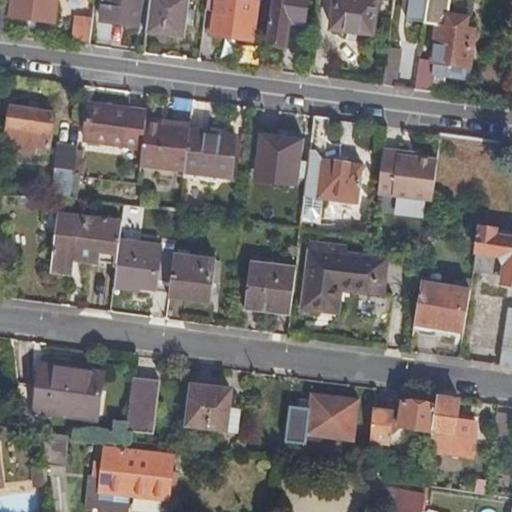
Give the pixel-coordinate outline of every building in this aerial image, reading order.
[(14,0),(12,16),(55,22),(57,0),(14,0)] [(149,26),(151,0),(104,0),(102,20),(149,26)] [(151,0),(149,26),(148,32),(185,37),(189,0),(151,0)] [(207,0),(206,10),(217,11),(213,34),(252,39),(257,2),(240,0),(207,0)] [(305,20),(308,0),(274,0),(269,42),(287,45),(290,18),(305,20)] [(373,34),(377,0),(335,0),(332,28),(373,34)] [(428,0),(425,23),(438,25),(438,28),(434,27),(433,36),(437,36),(433,62),(420,60),(416,90),(444,94),(447,74),(448,64),(469,67),(471,67),(475,38),(466,36),(468,19),(449,16),(450,0),(428,0)] [(77,18),(73,44),(90,46),(93,20),(77,18)] [(399,59),(386,57),(382,85),(395,87),(399,59)] [(467,76),(469,67),(448,64),(447,74),(467,76)] [(140,129),(145,130),(148,111),(90,104),(86,139),(126,145),(126,140),(138,141),(140,129)] [(56,112),(12,106),(8,144),(24,146),(23,152),(38,154),(39,148),(50,150),(56,112)] [(331,119),(316,117),(306,197),(321,198),(360,203),(365,165),(341,161),(343,145),(334,143),(329,139),(331,119)] [(190,129),(185,172),(232,177),(237,135),(190,129)] [(279,167),(277,182),(299,184),(305,138),(261,133),(257,163),(279,167)] [(255,178),(277,182),(279,167),(257,163),(255,178)] [(57,165),(53,195),(71,198),(75,175),(75,168),(57,165)] [(306,197),(302,228),(302,230),(370,238),(372,221),(319,214),(321,198),(306,197)] [(77,260),(118,265),(121,241),(123,222),(60,214),(53,273),(74,276),(77,260)] [(511,308),(511,309),(502,365),(511,366),(511,232),(511,233),(510,239),(496,236),(497,229),(481,227),(474,270),(504,275),(503,283),(511,284),(511,308)] [(118,265),(116,285),(170,291),(175,252),(177,242),(164,240),(163,247),(121,241),(118,265)] [(170,291),(170,297),(213,302),(218,258),(175,252),(170,291)] [(246,304),(292,310),(298,267),(252,262),(246,304)] [(424,281),(416,324),(465,333),(473,289),(424,281)] [(105,374),(42,365),(37,413),(99,421),(105,374)] [(161,382),(133,379),(127,432),(154,435),(161,382)] [(226,430),(229,412),(231,391),(193,387),(188,426),(226,430)] [(359,401),(312,395),(308,435),(354,441),(359,401)] [(460,400),(438,397),(437,406),(433,432),(432,452),(469,457),(473,452),(477,423),(457,420),(460,400)] [(433,432),(437,406),(405,401),(401,427),(433,432)] [(239,413),(229,412),(226,430),(237,431),(239,413)] [(511,416),(497,413),(493,441),(508,443),(511,416)] [(65,467),(69,437),(39,434),(43,465),(65,467)] [(174,458),(106,450),(104,465),(97,464),(95,481),(89,480),(85,509),(99,511),(129,511),(131,495),(169,500),(174,458)] [(476,465),(473,491),(486,493),(489,469),(490,467),(476,465)] [(30,488),(45,486),(42,466),(27,469),(30,488)] [(489,469),(486,493),(500,495),(503,471),(489,469)] [(429,485),(431,473),(401,470),(400,483),(429,485)] [(424,511),(427,493),(388,487),(385,504),(398,507),(397,511),(424,511)]
